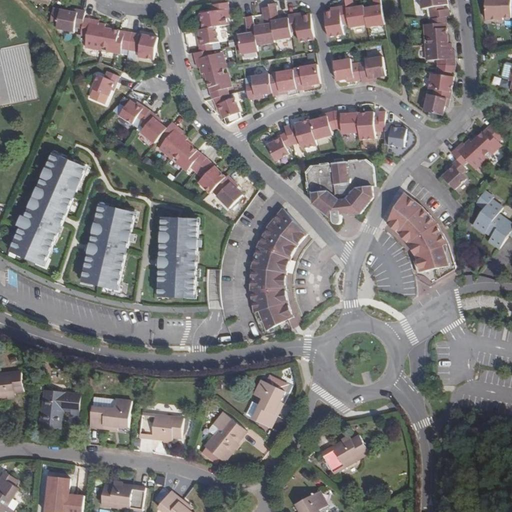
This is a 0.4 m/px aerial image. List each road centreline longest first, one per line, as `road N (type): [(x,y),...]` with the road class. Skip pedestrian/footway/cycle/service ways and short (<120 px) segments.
road 1 (tertiary): [(322,353),(126,361),(0,324)]
road 2 (residential): [(245,505),(207,479),(155,465),(0,453)]
road 3 (residential): [(227,146),(353,263)]
road 4 (residential): [(353,263),(397,175),(436,140)]
road 5 (residential): [(436,140),(462,103),(457,0)]
road 6 (tertiary): [(431,511),(429,437),(389,380)]
road 7 (residential): [(511,303),(448,302),(392,343)]
